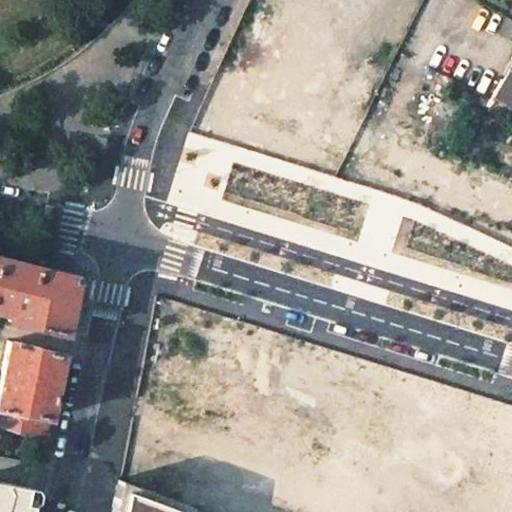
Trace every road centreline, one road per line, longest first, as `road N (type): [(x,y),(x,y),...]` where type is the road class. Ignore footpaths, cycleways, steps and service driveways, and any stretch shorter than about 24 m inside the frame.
road 1 (residential): [(120,239),(511,360)]
road 2 (residential): [(63,511),(120,239)]
road 3 (residential): [(120,239),(136,159),(207,0)]
road 4 (residential): [(0,207),(120,239)]
